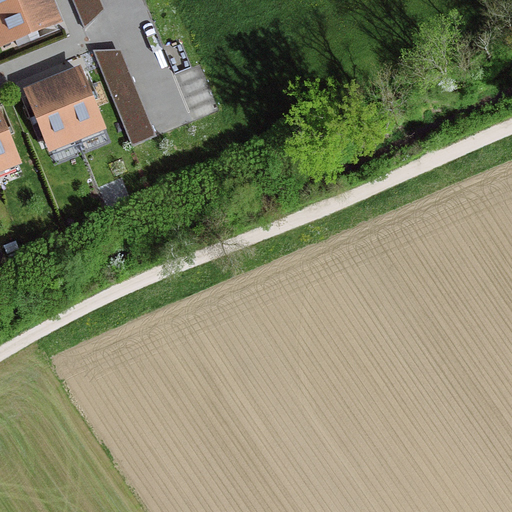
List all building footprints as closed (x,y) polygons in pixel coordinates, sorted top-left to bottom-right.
[(0,0),(0,38),(3,45),(58,24),(52,10),(48,0),(0,0)] [(73,0),(84,27),(103,10),(99,0),(73,0)] [(154,135),(119,50),(94,52),(132,144),(154,135)] [(81,73),(66,79),(45,87),(28,94),(48,146),(102,125),(81,73)] [(0,118),(0,166),(17,160),(0,118)]
